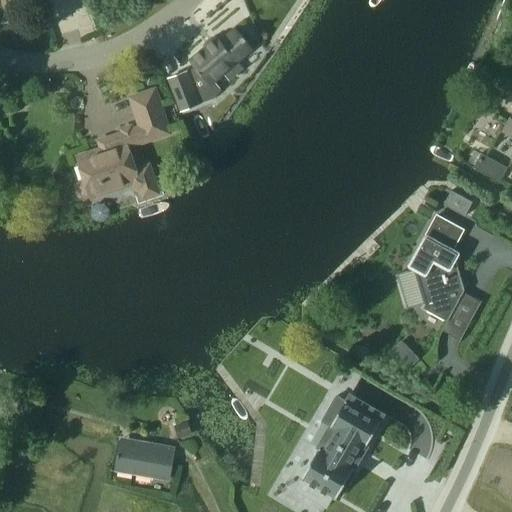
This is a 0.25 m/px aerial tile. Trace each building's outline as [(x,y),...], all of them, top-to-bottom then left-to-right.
[(217,37),(190,61),(196,67),(188,74),(187,72),(169,79),(181,110),(199,103),(196,95),(209,83),(211,85),(224,74),(232,83),(245,71),(237,62),(253,49),(245,41),(246,39),(244,37),(243,38),(236,29),(221,42),(217,37)] [(85,196),(92,197),(132,184),(134,188),(138,190),(139,190),(143,201),(162,194),(151,162),(137,166),(130,146),(170,133),(155,90),(131,98),(140,126),(99,140),(102,148),(78,156),(86,180),(81,185),(85,196)] [(511,112),(502,131),(511,136),(511,160),(511,112)] [(508,167),(481,153),(474,167),(500,182),(508,167)] [(473,202),(451,191),(444,205),(465,216),(473,202)] [(415,268),(398,274),(408,308),(426,302),(424,308),(448,321),(464,292),(465,290),(456,258),(459,253),(459,252),(454,250),(449,247),(456,233),(435,221),(428,235),(427,235),(426,235),(426,236),(409,265),(410,266),(412,267),(415,268)] [(413,377),(421,361),(388,343),(379,358),(391,365),(390,368),(401,374),(403,371),(413,377)] [(322,421),(335,429),(323,450),(320,448),(301,479),(305,481),(300,490),(299,490),(298,491),(327,508),(327,506),(332,497),(336,500),(354,468),(351,467),(363,445),(366,447),(381,421),(337,396),(322,421)] [(192,435),(187,421),(173,426),(177,440),(192,435)] [(168,479),(169,471),(174,448),(123,438),(117,470),(168,479)]
